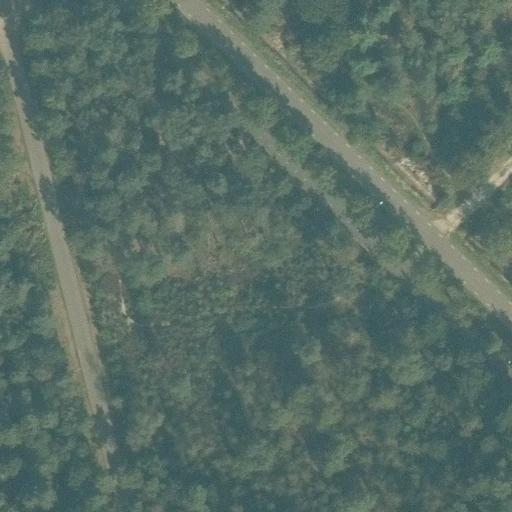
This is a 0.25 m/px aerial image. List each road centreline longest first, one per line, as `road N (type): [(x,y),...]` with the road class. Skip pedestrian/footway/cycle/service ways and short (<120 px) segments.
road 1 (unclassified): [(120,511),(0,19)]
road 2 (tertiary): [(511,324),(182,0)]
